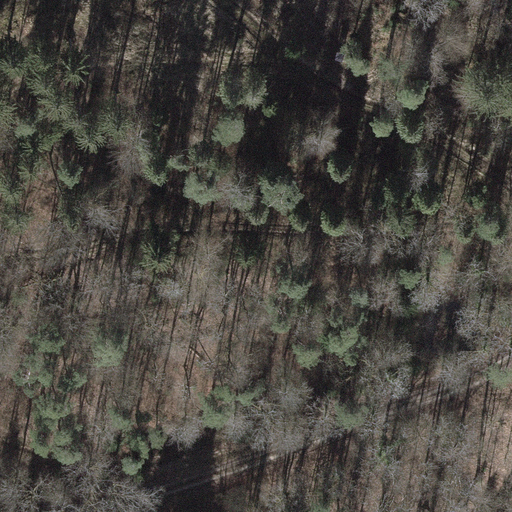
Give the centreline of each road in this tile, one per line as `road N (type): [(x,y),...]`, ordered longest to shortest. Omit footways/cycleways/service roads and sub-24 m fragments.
road 1 (track): [(0,157),(511,231)]
road 2 (track): [(511,350),(405,399),(78,511)]
